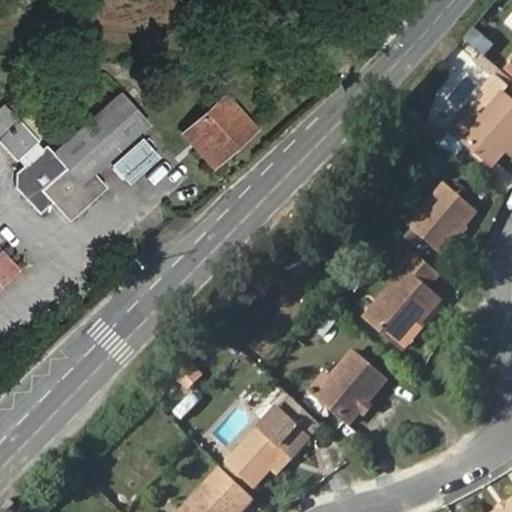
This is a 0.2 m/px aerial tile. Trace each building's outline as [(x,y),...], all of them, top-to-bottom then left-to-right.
[(462,39),(481,55),(490,44),(472,28),(462,39)] [(511,77),(489,58),(483,64),(499,77),(507,84),(511,79),(511,77)] [(499,77),(473,107),(483,115),(502,91),(507,84),(499,77)] [(454,131),(464,139),(495,164),(511,144),(511,99),(502,91),(483,115),(473,107),(454,131)] [(71,225),(108,191),(94,176),(149,125),(121,95),(56,156),(50,149),(21,177),(19,193),(45,220),(56,208),(71,225)] [(251,124),(224,95),(194,124),(207,138),(196,148),(214,167),(238,144),(234,140),(251,124)] [(9,111),(0,119),(0,145),(21,126),(9,111)] [(194,124),(183,134),(196,148),(207,138),(194,124)] [(255,128),(251,124),(234,140),(238,144),(255,128)] [(21,126),(0,145),(0,146),(18,166),(39,145),(21,126)] [(446,187),(410,228),(441,256),(476,214),(446,187)] [(0,288),(20,272),(0,250),(0,249),(0,288)] [(426,291),(440,275),(417,254),(402,271),(406,274),(368,316),(398,343),(415,324),(419,327),(439,303),(426,291)] [(323,312),(312,327),(323,336),(335,321),(323,312)] [(422,329),(419,327),(415,324),(398,343),(404,349),(422,329)] [(331,378),(316,394),(348,422),(360,410),(366,403),(386,380),(355,351),(331,378)] [(185,391),(202,374),(190,362),(173,379),(185,391)] [(311,389),(316,394),(331,378),(325,373),(311,389)] [(285,453),(289,456),(291,457),(309,437),(306,434),(318,422),(294,399),(281,411),(278,409),(230,460),(255,485),(272,466),(285,453)] [(370,407),(366,403),(360,410),(364,414),(370,407)] [(277,470),(289,456),(285,453),(272,466),(277,470)] [(240,511),(254,498),(224,469),(182,511),(240,511)]
